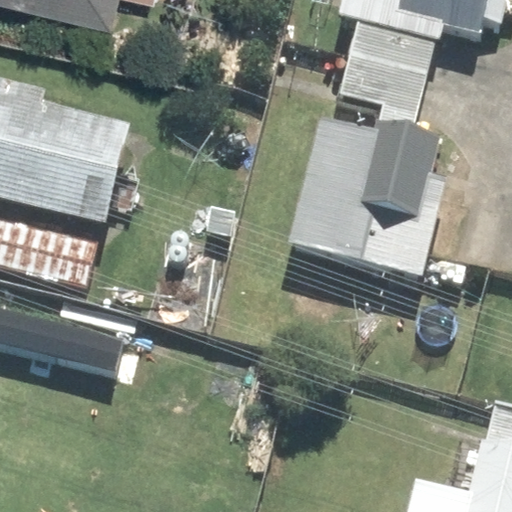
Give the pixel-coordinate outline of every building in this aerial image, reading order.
[(0,0),(101,24),(106,0),(0,0)] [(336,109),(378,119),(371,148),(314,134),(283,260),(415,292),(438,194),(427,191),(437,152),(408,145),(417,107),(422,108),(438,39),(473,48),(484,0),(341,0),(334,32),(353,36),(336,109)] [(0,215),(98,239),(122,141),(35,120),(39,104),(0,95),(0,215)] [(0,232),(0,276),(82,297),(92,255),(0,232)] [(155,352),(1,318),(0,322),(0,383),(141,415),(155,352)] [(413,497),(409,511),(511,511),(511,422),(491,418),(468,510),(413,497)]
